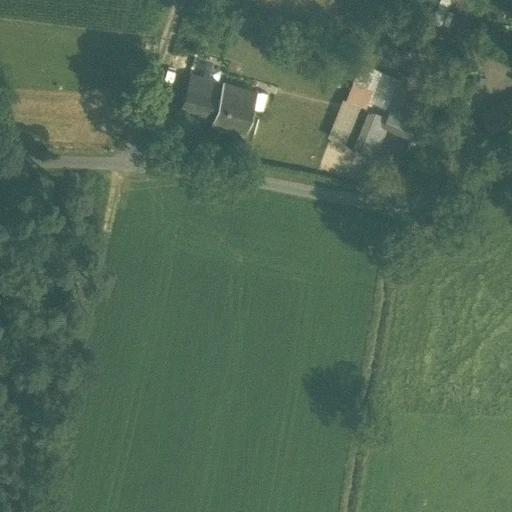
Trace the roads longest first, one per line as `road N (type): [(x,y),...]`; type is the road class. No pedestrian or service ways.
road 1 (unclassified): [(0,158),(163,161),(394,206),(511,157)]
road 2 (track): [(133,159),(178,0)]
